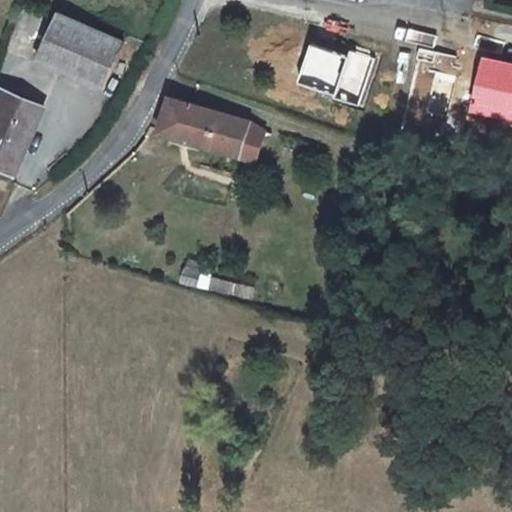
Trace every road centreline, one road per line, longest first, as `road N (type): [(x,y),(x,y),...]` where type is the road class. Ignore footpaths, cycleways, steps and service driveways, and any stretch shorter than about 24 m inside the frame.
road 1 (residential): [(203,0),(99,162),(0,239)]
road 2 (residential): [(274,0),(453,40)]
